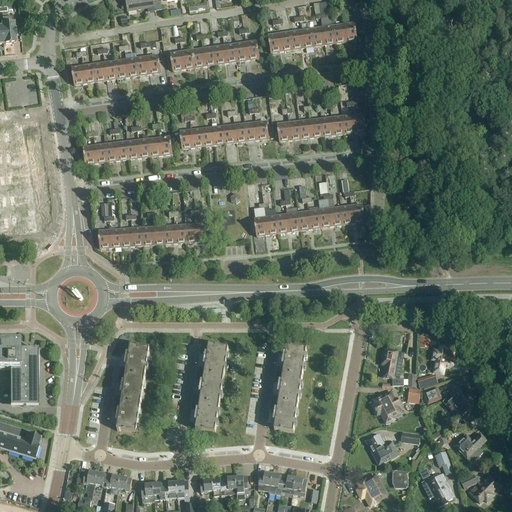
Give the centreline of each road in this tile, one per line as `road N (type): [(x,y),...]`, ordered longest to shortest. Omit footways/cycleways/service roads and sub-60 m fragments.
road 1 (residential): [(373,70),(58,116)]
road 2 (residential): [(70,194),(379,158)]
road 3 (residential): [(334,471),(362,330),(472,336)]
road 4 (residential): [(229,270),(371,250),(379,158)]
road 5 (secondary): [(102,305),(224,293)]
road 6 (secondary): [(224,293),(102,287)]
road 7 (residential): [(196,346),(182,466)]
